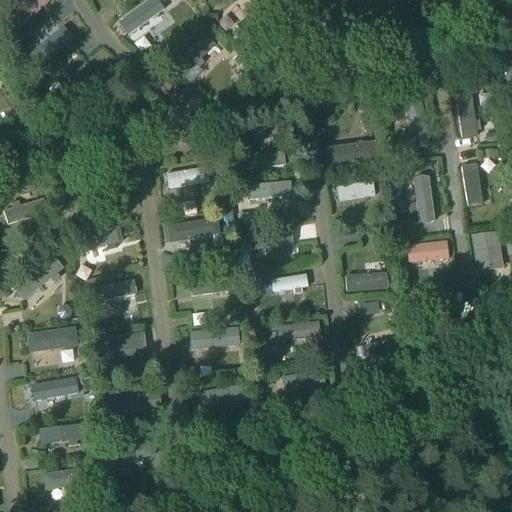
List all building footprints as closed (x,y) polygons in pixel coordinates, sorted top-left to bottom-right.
[(20,30),(51,0),(26,0),(19,7),(16,3),(10,8),(10,9),(13,12),(8,17),(20,30)] [(126,39),(157,16),(159,14),(161,13),(163,12),(154,0),(150,0),(116,25),(125,38),(126,39)] [(511,3),(499,6),(498,6),(501,23),(511,20),(511,3)] [(260,9),(229,37),(240,49),(271,21),(260,9)] [(200,36),(168,71),(180,82),(193,67),(196,70),(201,64),(198,62),(212,46),(200,36)] [(505,51),(503,42),(495,44),(497,53),(505,51)] [(24,65),(23,66),(29,74),(54,57),(47,47),(32,58),(29,54),(22,58),(25,62),(23,64),(24,65)] [(56,78),(97,62),(91,47),(51,64),(56,78)] [(264,56),(256,48),(249,54),(256,63),(264,56)] [(297,48),(271,72),(280,81),(305,57),(297,48)] [(246,64),(244,62),(245,61),(237,55),(235,57),(232,61),(231,62),(238,68),(239,67),(240,67),(242,69),(246,64)] [(511,64),(498,66),(500,81),(511,78),(511,64)] [(76,109),(101,86),(91,75),(79,86),(76,89),(72,85),(64,93),(66,95),(67,96),(65,98),(67,100),(76,109)] [(473,122),(472,117),(471,110),(469,96),(453,98),(459,137),(459,142),(475,140),(476,140),(475,133),(479,132),(478,122),(473,122)] [(429,147),(419,100),(400,103),(410,151),(429,147)] [(71,110),(63,101),(58,105),(53,109),(61,119),(71,110)] [(21,115),(18,108),(10,111),(13,118),(21,115)] [(373,132),(372,122),(361,123),(362,133),(373,132)] [(122,150),(129,145),(139,138),(133,129),(129,124),(112,136),(87,153),(97,167),(122,150)] [(27,129),(26,129),(29,140),(37,138),(34,127),(27,129)] [(23,128),(0,135),(0,157),(8,155),(6,151),(27,144),(23,128)] [(80,137),(75,130),(66,136),(72,143),(80,137)] [(495,144),(494,135),(483,136),(484,145),(495,144)] [(369,146),(321,152),(323,172),(372,166),(369,146)] [(508,162),(511,158),(511,149),(503,157),(508,162)] [(283,168),(282,154),(252,156),(251,151),(243,152),(244,157),(232,158),(233,173),(283,168)] [(493,161),(492,151),(481,153),(482,162),(493,161)] [(395,165),(396,155),(390,154),(387,154),(385,164),(395,165)] [(475,166),(459,168),(465,210),(481,208),(475,166)] [(208,185),(206,169),(164,176),(166,192),(171,191),(174,191),(185,189),(187,188),(200,186),(203,186),(208,185)] [(44,180),(41,172),(35,174),(34,174),(37,183),(43,181),(44,180)] [(407,219),(404,219),(406,232),(418,230),(425,231),(433,228),(428,190),(428,184),(419,182),(411,186),(414,210),(406,211),(407,219)] [(290,199),(289,183),(245,188),(247,203),(250,203),(266,201),(277,200),(290,199)] [(374,198),(371,183),(334,189),(335,195),(337,204),(374,198)] [(218,214),(225,204),(217,199),(211,208),(218,214)] [(9,211),(1,213),(5,227),(45,214),(41,201),(17,208),(15,203),(7,205),(9,211)] [(111,215),(116,208),(109,203),(103,212),(109,217),(110,217),(111,215)] [(384,220),(383,211),(371,213),(373,222),(384,220)] [(218,237),(215,219),(164,228),(168,246),(197,241),(212,238),(218,237)] [(511,227),(501,229),(505,258),(507,258),(511,256),(511,227)] [(118,229),(79,239),(85,265),(95,262),(92,253),(106,249),(107,253),(115,251),(114,247),(122,245),(118,229)] [(290,232),(247,237),(249,252),(279,249),(279,253),(287,252),(287,248),(292,248),(290,232)] [(496,234),(468,238),(473,272),(474,276),(475,275),(502,271),(496,234)] [(72,242),(70,235),(61,238),(62,240),(64,246),(65,246),(72,243),(72,242)] [(445,243),(404,248),(406,265),(406,267),(447,262),(445,243)] [(231,259),(223,253),(221,255),(220,257),(218,260),(226,265),(231,259)] [(53,260),(13,293),(23,306),(51,283),(54,287),(61,281),(58,278),(64,273),(53,260)] [(386,283),(384,275),(383,275),(363,277),(343,278),(343,280),(344,295),(385,292),(386,283)] [(305,276),(270,282),(272,294),(289,291),(289,297),(302,295),(301,290),(307,289),(305,276)] [(228,295),(226,278),(223,278),(191,282),(187,283),(189,299),(228,295)] [(135,297),(133,282),(128,283),(95,289),(86,291),(88,306),(133,298),(135,297)] [(284,314),(283,297),(266,298),(268,316),(284,314)] [(396,310),(394,302),(387,303),(388,312),(389,312),(396,311),(396,310)] [(302,319),(302,309),(300,309),(297,309),(294,309),(294,319),(302,319)] [(12,328),(31,325),(29,313),(10,316),(12,328)] [(236,326),(238,318),(229,315),(229,317),(226,323),(229,324),(236,326)] [(420,328),(418,319),(409,321),(412,330),(420,328)] [(358,338),(371,337),(371,321),(357,321),(358,338)] [(98,334),(97,322),(92,323),(86,324),(87,327),(88,335),(98,334)] [(318,340),(317,324),(275,328),(276,345),(318,340)] [(76,350),(74,330),(24,336),(27,356),(30,356),(58,352),(76,350)] [(240,348),(238,330),(215,332),(186,334),(188,353),(240,348)] [(145,337),(97,343),(99,359),(126,356),(126,361),(136,359),(135,354),(147,353),(146,344),(153,343),(152,333),(144,334),(145,337)] [(408,356),(403,338),(401,339),(362,348),(365,362),(366,366),(371,365),(400,358),(408,356)] [(85,360),(84,350),(75,351),(77,361),(85,360)] [(242,377),(241,369),(239,370),(233,370),(234,378),(242,377)] [(323,387),(321,373),(279,379),(279,381),(281,396),(324,389),(323,387)] [(89,385),(87,378),(79,380),(80,386),(89,385)] [(77,395),(75,381),(39,387),(41,401),(64,397),(65,402),(73,401),(73,400),(73,395),(77,395)] [(247,403),(244,386),(219,391),(194,396),(197,413),(221,408),(225,407),(228,407),(229,412),(239,410),(238,405),(247,403)] [(160,409),(158,394),(144,396),(110,401),(113,416),(160,409)] [(84,426),(39,431),(41,447),(69,444),(69,448),(79,447),(78,442),(86,442),(84,426)] [(257,441),(255,431),(247,432),(249,442),(257,441)] [(154,442),(110,449),(112,464),(119,463),(120,468),(130,466),(129,461),(156,457),(154,442)] [(92,468),(43,476),(45,493),(95,485),(92,468)] [(105,508),(104,499),(88,501),(90,511),(105,508)] [(124,508),(123,499),(115,500),(116,509),(124,508)]
